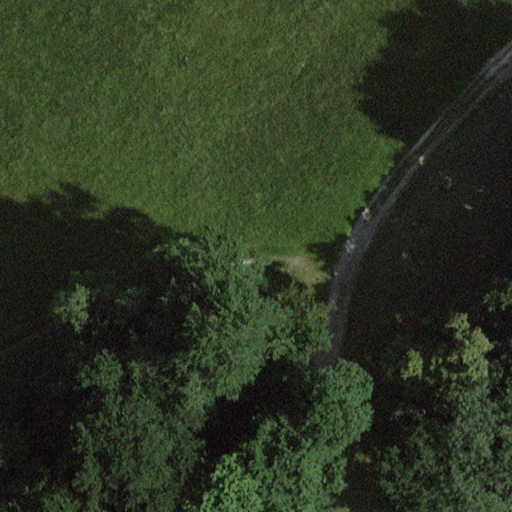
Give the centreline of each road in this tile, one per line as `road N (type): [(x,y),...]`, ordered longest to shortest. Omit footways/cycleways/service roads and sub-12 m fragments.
road 1 (track): [(511,64),(408,177),(345,274),(288,511)]
road 2 (track): [(345,274),(210,273),(127,293),(0,345)]
